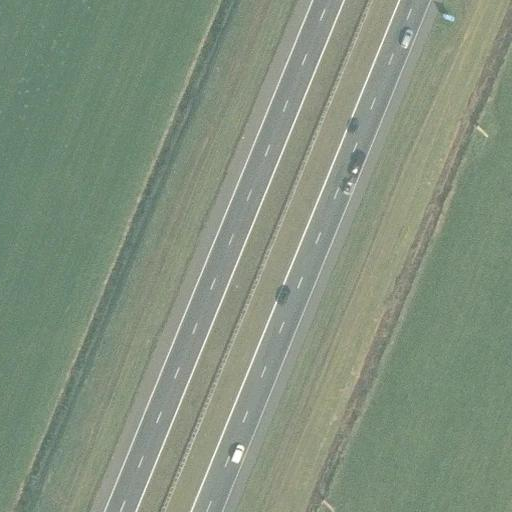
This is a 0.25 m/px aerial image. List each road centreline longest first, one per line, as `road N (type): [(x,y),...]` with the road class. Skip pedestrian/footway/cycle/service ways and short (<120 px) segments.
road 1 (motorway): [(330,0),(122,511)]
road 2 (motorway): [(207,511),(415,0)]
